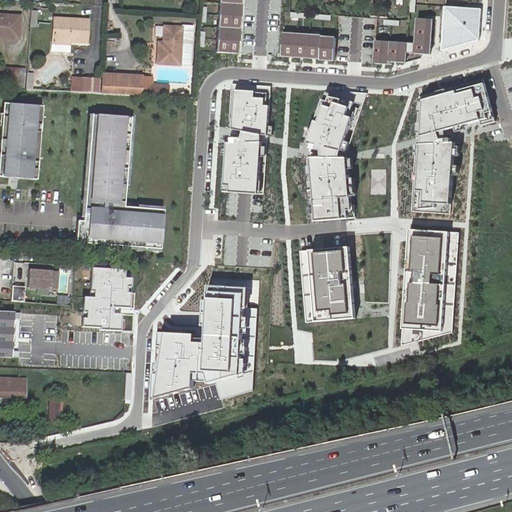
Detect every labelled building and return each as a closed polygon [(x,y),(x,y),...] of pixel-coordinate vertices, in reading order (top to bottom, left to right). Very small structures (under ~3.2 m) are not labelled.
[(240,0),(218,0),(215,54),(238,55),(240,0)] [(481,8),(445,6),(442,47),(480,39),(481,8)] [(363,59),(366,17),(345,15),(344,24),(354,25),(351,58),(363,59)] [(415,40),(376,37),(374,61),(406,64),(407,51),(431,53),(434,16),(417,15),(415,40)] [(0,38),(18,40),(19,18),(0,16),(0,38)] [(67,41),(69,41),(86,43),(88,22),(53,20),(52,40),(67,41)] [(162,50),(157,50),(155,66),(178,68),(180,31),(163,29),(162,46),(162,50)] [(336,37),(282,33),(280,59),(335,62),(336,37)] [(67,41),(52,40),(51,51),(66,52),(67,41)] [(0,69),(0,84),(15,85),(16,70),(0,69)] [(0,84),(0,89),(23,90),(24,71),(16,70),(15,85),(0,84)] [(141,79),(102,76),(101,95),(140,98),(141,79)] [(150,79),(141,79),(140,98),(167,100),(168,88),(149,87),(150,79)] [(495,122),(483,79),(418,97),(411,213),(455,216),(461,132),(495,122)] [(83,81),(72,80),(71,93),(82,94),(83,81)] [(82,94),(98,95),(99,81),(83,81),(82,94)] [(269,90),(231,88),(228,130),(239,131),(238,138),(228,138),(228,143),(224,143),(221,184),(229,184),(228,192),(256,194),(260,134),(266,135),(269,90)] [(366,94),(320,91),(304,140),(311,224),(358,220),(350,141),(366,94)] [(47,107),(7,103),(0,168),(0,180),(40,183),(47,107)] [(139,117),(91,113),(81,216),(74,215),(72,246),(165,254),(170,210),(130,208),(139,117)] [(459,234),(409,231),(402,347),(453,333),(459,234)] [(346,236),(299,240),(306,324),(356,320),(350,248),(347,248),(346,236)] [(27,282),(28,262),(16,261),(14,281),(27,282)] [(124,269),(89,267),(88,297),(81,296),(80,328),(121,330),(124,269)] [(53,274),(31,272),(30,290),(52,292),(53,274)] [(12,284),(11,299),(24,300),(25,285),(12,284)] [(246,286),(204,284),(201,334),(156,332),(153,399),(218,381),(222,398),(257,389),(260,307),(245,307),(246,286)] [(29,303),(28,320),(71,323),(72,307),(29,303)] [(16,312),(0,311),(0,355),(13,357),(16,312)] [(26,381),(0,379),(0,398),(25,400),(26,386),(26,381)] [(61,423),(62,397),(50,396),(49,423),(61,423)]
